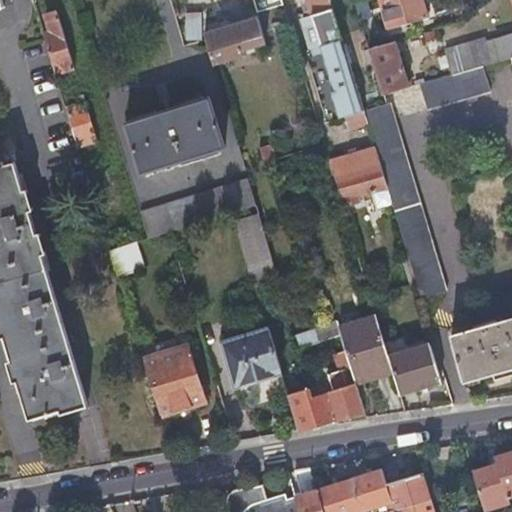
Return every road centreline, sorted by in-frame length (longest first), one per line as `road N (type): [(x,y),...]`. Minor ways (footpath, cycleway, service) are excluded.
road 1 (residential): [(0,503),(511,418)]
road 2 (unknown): [(462,426),(445,329),(453,276),(406,99)]
road 3 (unknown): [(0,25),(17,47),(41,138)]
